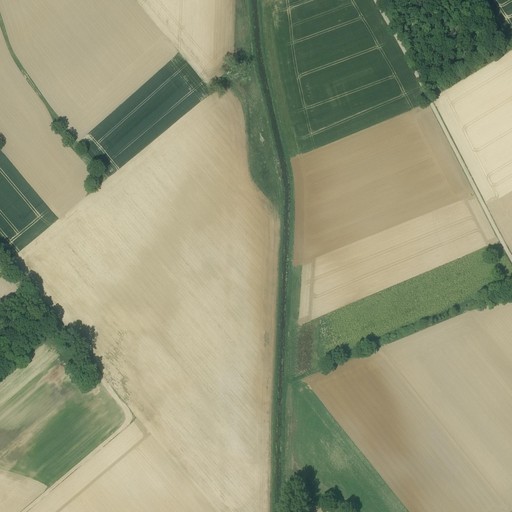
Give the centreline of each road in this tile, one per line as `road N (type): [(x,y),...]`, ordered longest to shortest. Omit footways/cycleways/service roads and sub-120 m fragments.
road 1 (track): [(0,256),(127,415),(23,511)]
road 2 (unclassified): [(376,0),(511,258)]
road 3 (track): [(100,179),(16,62),(0,19)]
